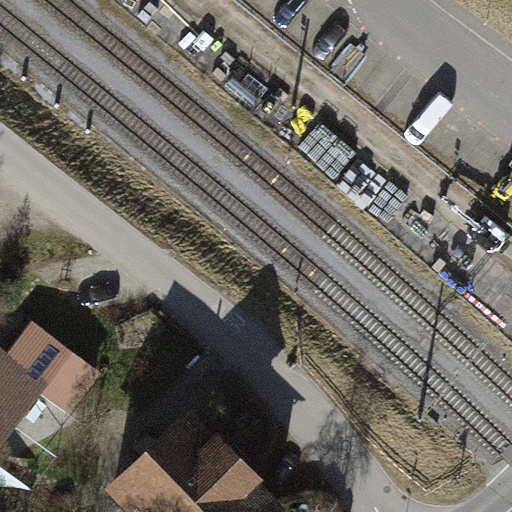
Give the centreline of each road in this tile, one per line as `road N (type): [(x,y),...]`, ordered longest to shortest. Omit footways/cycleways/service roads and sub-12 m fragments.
road 1 (residential): [(0,144),(250,348),(325,432),(378,511)]
road 2 (residential): [(388,0),(511,104)]
